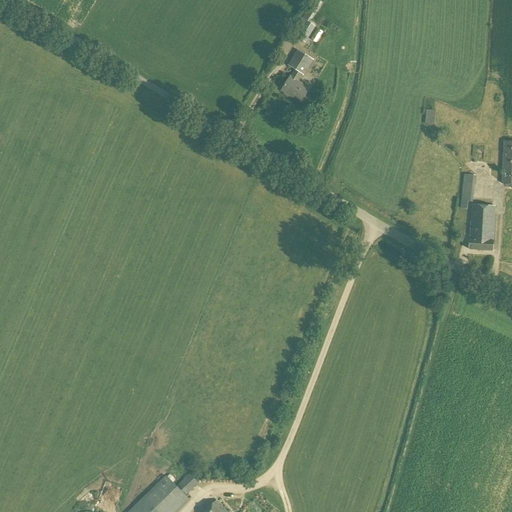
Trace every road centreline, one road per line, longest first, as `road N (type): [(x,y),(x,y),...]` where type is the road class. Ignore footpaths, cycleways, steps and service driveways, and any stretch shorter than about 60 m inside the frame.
road 1 (unclassified): [(511,292),(377,226),(0,0)]
road 2 (unknown): [(208,488),(263,478),(281,459),(377,226)]
